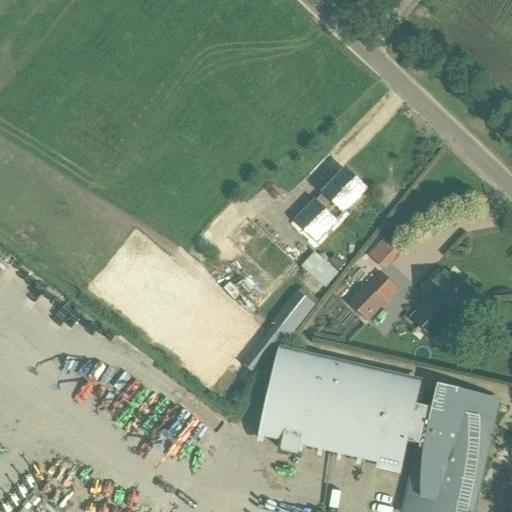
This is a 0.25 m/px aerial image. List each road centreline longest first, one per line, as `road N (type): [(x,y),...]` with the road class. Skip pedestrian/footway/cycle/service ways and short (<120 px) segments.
road 1 (unclassified): [(511,191),(309,0)]
road 2 (unknown): [(246,511),(182,489),(97,434)]
road 3 (unknown): [(97,434),(0,354)]
